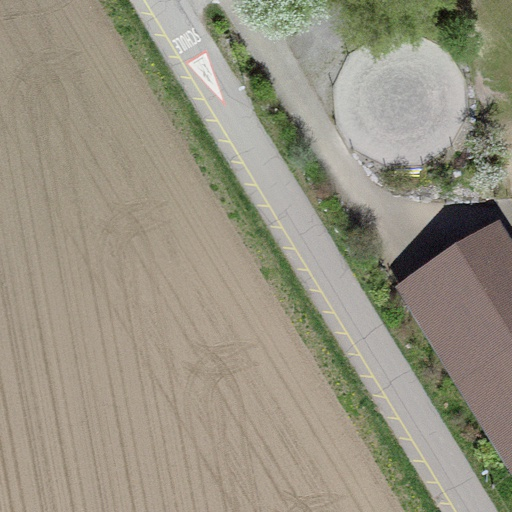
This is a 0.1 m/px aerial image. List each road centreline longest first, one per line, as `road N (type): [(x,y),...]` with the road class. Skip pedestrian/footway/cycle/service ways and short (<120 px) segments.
road 1 (residential): [(469,511),(157,0)]
road 2 (track): [(234,0),(341,174),(416,254)]
